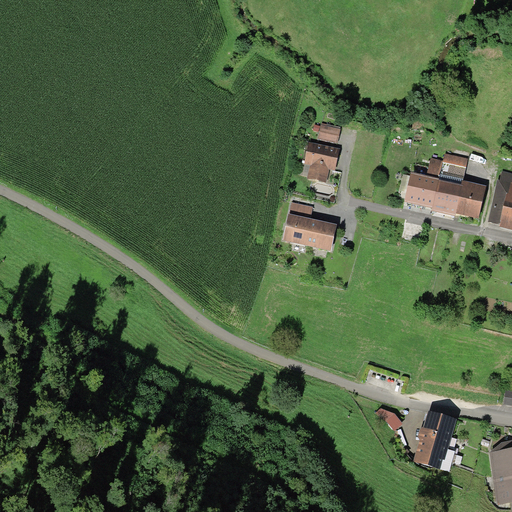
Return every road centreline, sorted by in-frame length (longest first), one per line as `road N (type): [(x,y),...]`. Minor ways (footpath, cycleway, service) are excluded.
road 1 (unclassified): [(0,191),(116,255),(206,326),(354,389),(425,407)]
road 2 (residential): [(511,240),(342,198)]
